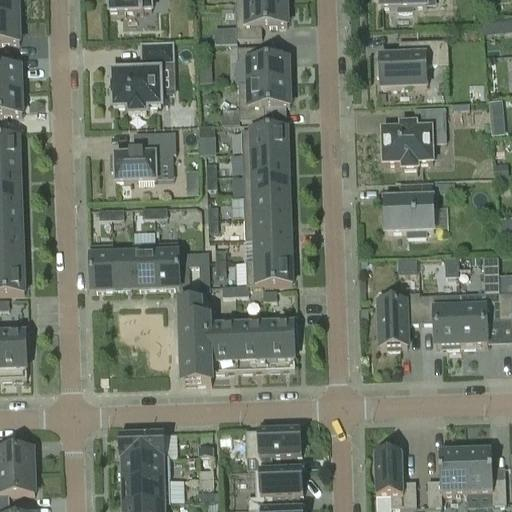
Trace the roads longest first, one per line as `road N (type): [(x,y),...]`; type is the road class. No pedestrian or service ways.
road 1 (residential): [(71,420),(58,0)]
road 2 (residential): [(325,0),(339,410)]
road 3 (residential): [(71,420),(339,410)]
road 4 (residential): [(339,410),(511,405)]
